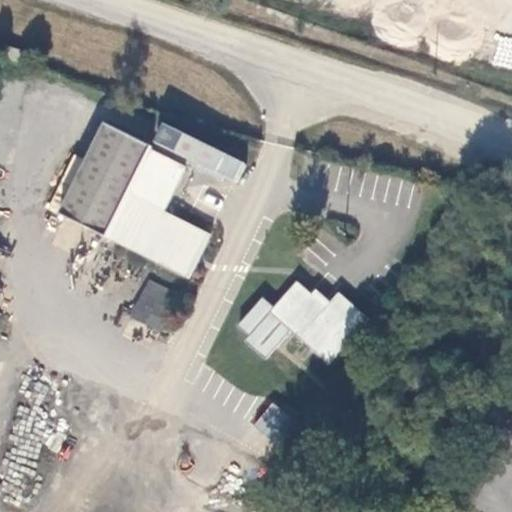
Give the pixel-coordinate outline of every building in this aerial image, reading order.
[(495,66),(511,67),(511,38),(497,38),(495,66)] [(2,47),(0,53),(0,57),(19,64),(23,53),(2,47)] [(198,113),(187,109),(185,115),(195,119),(198,113)] [(58,211),(184,273),(204,233),(123,193),(147,145),(101,123),(58,211)] [(142,258),(134,254),(131,261),(139,265),(142,258)] [(145,278),(139,291),(168,305),(174,293),(145,278)] [(330,365),(373,316),(347,294),(335,309),(301,279),(279,305),(267,294),(243,322),(254,331),(245,341),(265,358),(289,330),(330,365)] [(168,305),(139,291),(129,311),(158,325),(168,305)] [(270,402),(253,427),(276,444),(294,419),(270,402)]
